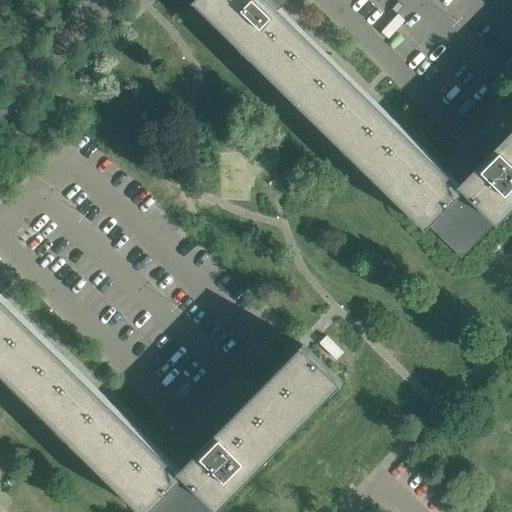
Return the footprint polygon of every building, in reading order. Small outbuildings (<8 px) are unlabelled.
[(511,205),(511,139),(502,150),(491,138),(486,143),(487,144),(479,153),(478,152),(473,157),(484,168),(461,192),(277,12),(288,1),(287,0),(198,0),(461,257),(511,205)] [(185,457),(181,460),(177,461),(174,463),(170,467),(0,300),(0,294),(8,286),(3,281),(2,282),(0,280),(0,365),(149,511),(211,511),(257,466),(340,380),(307,347),(222,435),(211,424),(182,453),(185,457)] [(326,335),(319,342),(336,359),(343,351),(326,335)] [(371,469),(400,439),(392,431),(363,461),(371,469)] [(356,485),(370,471),(354,454),(340,468),(356,485)]
